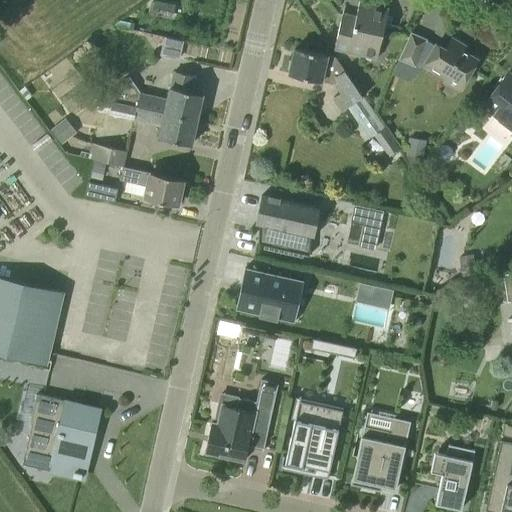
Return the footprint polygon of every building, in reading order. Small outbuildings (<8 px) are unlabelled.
[(337,50),(377,59),(388,9),(359,2),(356,16),(343,13),(341,22),(335,47),(337,50)] [(154,14),(168,17),(170,6),(156,3),(154,14)] [(436,44),(435,46),(427,41),(427,40),(411,32),(398,60),(415,67),(419,58),(425,62),(424,64),(462,86),(477,60),(462,51),(465,47),(451,39),(448,45),(450,46),(447,51),(436,44)] [(295,48),(289,74),(334,84),(340,93),(332,98),(342,112),(363,97),(335,57),(295,48)] [(112,101),(197,120),(202,94),(191,92),(195,76),(173,71),(167,100),(141,94),(129,77),(99,98),(112,101)] [(511,75),(508,73),(482,106),(511,128),(511,133),(511,135),(511,138),(511,75)] [(98,98),(96,106),(110,109),(112,101),(99,98),(98,98)] [(197,120),(112,101),(110,109),(109,114),(162,125),(159,138),(191,145),(197,120)] [(50,130),(62,144),(77,132),(66,118),(50,130)] [(467,127),(460,121),(455,128),(462,134),(467,127)] [(385,128),(374,136),(389,157),(399,149),(385,128)] [(421,156),(423,141),(408,138),(405,154),(421,156)] [(92,159),(123,167),(127,151),(96,144),(92,159)] [(447,145),(442,145),(437,152),(438,157),(442,161),(448,160),(453,154),(452,148),(447,145)] [(93,165),(90,176),(101,179),(104,168),(93,165)] [(125,192),(145,196),(144,198),(177,206),(183,180),(123,167),(120,180),(127,182),(125,192)] [(85,195),(115,202),(118,188),(88,182),(85,195)] [(261,196),(255,224),(259,225),(258,244),(310,256),(310,252),(309,252),(310,219),(318,220),(320,208),(261,196)] [(383,211),(355,205),(351,222),(379,228),(383,211)] [(476,275),(474,257),(460,259),(462,277),(476,275)] [(294,323),(304,281),(245,267),(236,309),(294,323)] [(511,301),(511,273),(503,275),(507,302),(511,301)] [(0,354),(47,365),(64,293),(0,277),(0,354)] [(389,307),(392,291),(380,288),(376,304),(389,307)] [(275,338),(271,364),(287,366),(291,341),(275,338)] [(353,348),(336,344),(333,355),(351,358),(353,348)] [(278,383),(261,379),(256,402),(238,398),(236,408),(218,404),(215,419),(218,420),(217,425),(211,423),(205,452),(220,455),(220,456),(244,461),(248,445),(263,449),(278,383)] [(32,423),(22,463),(81,478),(82,473),(81,473),(86,452),(89,453),(99,410),(66,402),(66,401),(36,394),(30,422),(32,423)] [(313,476),(328,479),(343,411),(312,404),(308,423),(295,420),(285,463),(302,467),(303,464),(315,467),(313,476)] [(394,418),(391,432),(363,426),(351,484),(380,491),(382,486),(395,489),(410,421),(394,418)] [(503,435),(511,436),(511,426),(505,425),(503,435)] [(485,510),(491,511),(511,511),(511,472),(510,472),(511,465),(511,442),(500,440),(485,510)] [(465,482),(467,483),(474,450),(448,445),(446,454),(434,452),(430,471),(442,473),(435,503),(461,509),(466,489),(464,489),(465,482)]
